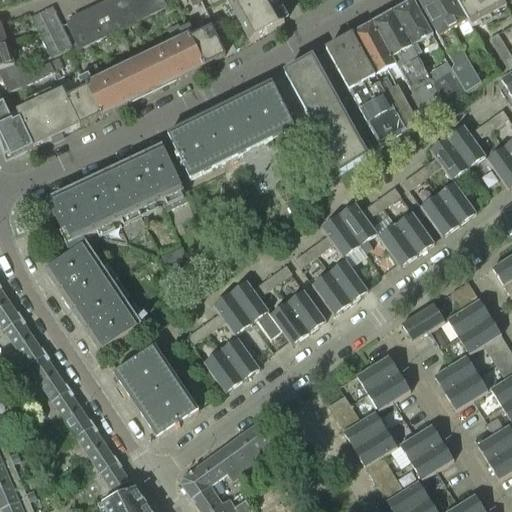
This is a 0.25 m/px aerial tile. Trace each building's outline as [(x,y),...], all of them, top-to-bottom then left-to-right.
[(122,31),(144,21),(133,0),(121,0),(110,6),(122,31)] [(164,6),(161,0),(133,0),(144,21),(166,10),(164,6)] [(207,0),(213,8),(225,1),(226,0),(207,0)] [(226,0),(225,1),(249,46),(285,26),(274,8),(277,7),(278,2),(276,0),(226,0)] [(419,0),(416,2),(447,57),(453,67),(451,73),(465,97),(485,84),(499,75),(480,45),(473,49),(483,67),(473,73),(460,50),(460,49),(451,34),(468,24),(453,0),(419,0)] [(503,5),(499,0),(453,0),(468,24),(471,30),(506,10),(504,5),(503,5)] [(392,15),(417,59),(422,57),(438,48),(413,3),(392,15)] [(101,42),(122,31),(110,6),(88,16),(101,42)] [(53,9),(31,20),(50,60),(72,49),(53,9)] [(444,107),(426,76),(417,59),(392,15),(373,26),(396,69),(410,94),(416,103),(424,118),(444,107)] [(101,42),(88,16),(67,27),(79,52),(101,42)] [(83,92),(66,100),(80,129),(225,59),(236,52),(219,22),(210,26),(211,30),(195,38),(189,27),(179,32),(183,41),(109,77),(107,71),(100,75),(96,67),(84,72),(87,77),(78,81),(83,92)] [(373,26),(352,37),(405,135),(426,121),(424,118),(416,103),(408,108),(398,90),(392,92),(384,76),(396,69),(373,26)] [(373,155),(405,135),(352,37),(325,53),(376,142),(368,146),(373,155)] [(489,42),(500,59),(508,54),(497,37),(489,42)] [(14,68),(7,47),(0,49),(0,72),(10,69),(14,68)] [(510,77),(511,75),(511,59),(508,54),(500,59),(510,77)] [(312,60),(285,75),(340,175),(341,176),(367,159),(373,155),(368,146),(362,150),(312,60)] [(50,65),(54,75),(64,71),(59,61),(50,65)] [(465,97),(451,73),(446,64),(426,76),(444,107),(445,110),(465,97)] [(54,75),(50,65),(26,76),(21,65),(14,68),(10,69),(20,91),(21,92),(55,76),(54,75)] [(0,72),(0,77),(8,96),(20,91),(10,69),(0,72)] [(501,83),(511,100),(511,99),(511,75),(510,77),(501,83)] [(202,120),(167,137),(190,182),(224,165),(235,160),(239,158),(249,153),(259,148),(262,147),(282,137),(294,131),(272,85),(237,103),(202,120)] [(19,122),(33,151),(80,129),(66,100),(62,92),(16,114),(18,117),(17,117),(19,122)] [(11,161),(33,151),(19,122),(13,125),(3,104),(0,97),(0,144),(5,159),(11,161)] [(503,114),(486,125),(492,133),(508,122),(503,114)] [(470,137),(475,145),(481,140),(492,133),(486,125),(470,137)] [(464,129),(446,141),(468,172),(486,160),(483,155),(475,145),(470,137),(464,129)] [(429,153),(435,162),(441,170),(451,184),(453,183),(457,188),(472,177),(468,172),(446,141),(429,153)] [(511,144),(503,151),(511,162),(511,144)] [(162,149),(118,170),(140,215),(183,195),(162,149)] [(508,194),(511,191),(511,162),(503,151),(486,163),(508,194)] [(435,162),(419,174),(424,182),(441,170),(435,162)] [(118,170),(75,190),(96,236),(140,215),(118,170)] [(408,193),(424,182),(419,174),(402,186),(408,193)] [(454,186),(437,198),(459,229),(476,217),(454,186)] [(99,242),(96,236),(75,190),(41,206),(47,221),(54,218),(72,256),(86,247),(99,242)] [(378,203),(384,211),(400,199),(395,191),(378,203)] [(442,241),(459,229),(437,198),(420,210),(442,241)] [(295,199),(286,204),(292,216),(301,211),(295,199)] [(367,223),(384,211),(378,203),(361,215),(367,223)] [(338,219),(360,250),(377,237),(367,223),(361,215),(355,207),(338,219)] [(412,216),(395,229),(417,259),(434,247),(412,216)] [(343,262),(360,250),(338,219),(321,231),(327,240),(333,248),(343,262)] [(417,259),(395,229),(378,241),(400,272),(417,259)] [(333,248),(327,240),(311,252),(316,259),(333,248)] [(113,287),(86,247),(72,256),(45,275),(72,315),(113,287)] [(294,264),(300,271),(301,271),(305,277),(312,272),(307,266),(316,259),(311,252),(294,264)] [(170,255),(160,260),(166,272),(176,267),(170,255)] [(504,289),(509,298),(511,295),(511,258),(492,271),(503,290),(504,289)] [(346,264),(329,276),(351,307),(368,295),(346,264)] [(270,281),(275,289),(292,277),(286,269),(270,281)] [(334,319),(351,307),(329,276),(312,288),(334,319)] [(258,301),(275,289),(270,281),(253,293),(258,301)] [(172,285),(162,292),(170,304),(180,298),(172,285)] [(269,315),(258,301),(253,293),(247,285),(230,297),(252,328),(269,315)] [(451,297),(457,305),(473,295),(468,286),(451,297)] [(141,328),(140,326),(113,287),(72,315),(99,356),(104,353),(107,358),(136,338),(133,333),(141,328)] [(0,309),(9,304),(0,290),(0,309)] [(304,294),(287,306),(309,337),(326,325),(304,294)] [(447,323),(458,341),(490,321),(479,303),(473,295),(457,305),(462,314),(447,323)] [(235,340),(252,328),(230,297),(213,309),(219,318),(224,325),(235,340)] [(0,336),(22,322),(9,304),(0,309),(0,336)] [(309,337),(287,306),(270,319),(292,349),(309,337)] [(434,307),(401,327),(413,346),(445,326),(434,307)] [(224,325),(219,318),(202,330),(208,337),(224,325)] [(490,321),(458,341),(469,359),(484,350),(490,358),(506,348),(501,339),(502,339),(490,321)] [(0,344),(8,357),(34,340),(22,322),(0,336),(0,344)] [(191,349),(208,337),(202,330),(186,341),(191,349)] [(45,358),(34,340),(8,357),(17,371),(11,375),(13,379),(45,358)] [(238,342),(221,354),(243,385),(260,372),(238,342)] [(113,377),(135,409),(177,381),(155,348),(113,377)] [(490,358),(495,366),(511,356),(506,348),(490,358)] [(225,397),(243,385),(221,354),(203,366),(225,397)] [(511,367),(511,357),(511,356),(495,366),(500,375),(511,367)] [(23,378),(32,393),(57,376),(45,358),(13,379),(16,383),(23,378)] [(356,379),(367,397),(400,377),(388,359),(356,379)] [(434,379),(445,397),(477,377),(466,359),(434,379)] [(490,392),(501,410),(511,403),(511,367),(500,375),(505,383),(490,392)] [(69,394),(57,376),(32,393),(24,398),(27,403),(36,398),(41,407),(35,411),(37,415),(69,394)] [(411,395),(400,377),(367,397),(378,415),(411,395)] [(488,395),(477,377),(445,397),(456,415),(488,395)] [(177,381),(135,409),(157,442),(175,429),(177,431),(180,429),(179,427),(199,414),(177,381)] [(47,414),(56,429),(81,412),(69,394),(37,415),(40,419),(47,414)] [(328,410),(333,418),(350,408),(344,400),(328,410)] [(511,403),(501,410),(511,428),(511,403)] [(333,418),(338,427),(355,416),(350,408),(333,418)] [(94,430),(81,412),(56,429),(65,442),(59,447),(62,451),(94,430)] [(355,416),(338,427),(344,435),(343,435),(354,453),(386,433),(375,415),(360,425),(355,416)] [(258,465),(278,451),(261,423),(240,439),(258,465)] [(399,448),(410,467),(443,446),(431,429),(399,448)] [(477,449),(488,466),(511,451),(511,433),(509,429),(477,449)] [(71,450),(80,465),(106,448),(94,430),(62,451),(64,455),(71,450)] [(397,451),(386,433),(354,453),(365,471),(366,471),(371,479),(388,469),(382,460),(397,451)] [(220,453),(238,480),(258,465),(240,439),(220,453)] [(10,459),(4,444),(0,445),(0,468),(19,460),(17,456),(10,459)] [(443,446),(410,467),(422,484),(454,464),(443,446)] [(117,466),(106,448),(80,465),(89,478),(83,483),(85,487),(117,466)] [(511,476),(511,451),(488,466),(499,484),(511,476)] [(238,480),(220,453),(201,467),(215,487),(227,478),(232,484),(238,480)] [(0,468),(0,491),(20,483),(13,467),(21,464),(19,460),(0,468)] [(112,496),(129,484),(117,466),(85,487),(88,490),(95,486),(104,499),(112,496)] [(211,489),(211,490),(215,487),(201,467),(182,481),(181,488),(191,503),(211,489)] [(376,487),(393,477),(388,469),(371,479),(376,487)] [(398,486),(393,477),(376,487),(382,496),(398,486)] [(26,497),(20,483),(0,491),(0,511),(2,511),(35,498),(33,494),(26,497)] [(398,486),(382,496),(387,504),(386,505),(390,511),(414,511),(429,503),(418,485),(403,494),(398,486)] [(211,489),(191,503),(196,511),(215,511),(223,507),(222,506),(211,490),(211,489)] [(104,511),(133,511),(145,507),(135,491),(98,508),(99,511),(101,511),(104,511)] [(32,511),(30,505),(37,502),(35,498),(2,511),(32,511)] [(451,511),(483,511),(475,498),(451,511)] [(223,507),(215,511),(251,511),(245,503),(233,511),(228,503),(222,506),(223,507)] [(435,511),(429,503),(414,511),(435,511)]
